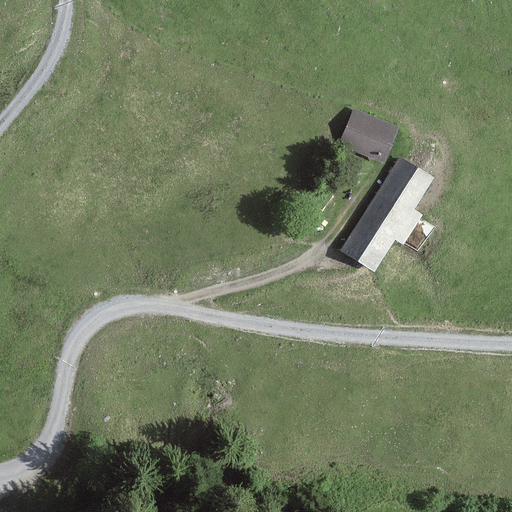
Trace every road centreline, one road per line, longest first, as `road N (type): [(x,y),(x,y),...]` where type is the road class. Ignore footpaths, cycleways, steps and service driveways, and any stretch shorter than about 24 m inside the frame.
road 1 (track): [(0,472),(59,440),(66,364),(104,311),(168,307),(350,338),(511,340)]
road 2 (track): [(379,170),(350,223),(320,252),(168,307)]
road 3 (track): [(63,0),(60,48),(0,123)]
